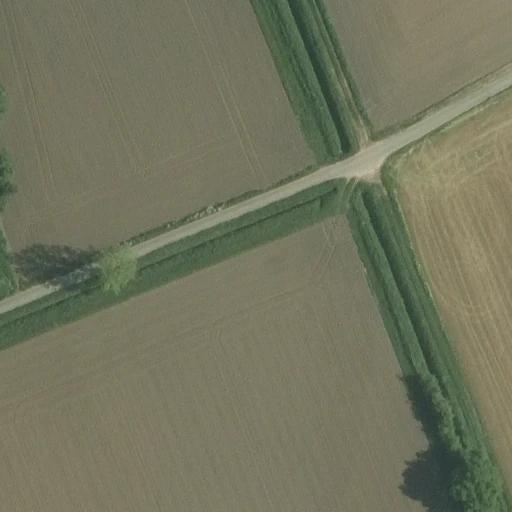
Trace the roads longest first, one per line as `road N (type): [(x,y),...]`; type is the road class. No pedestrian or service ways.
road 1 (unclassified): [(0,302),(377,154),(511,77)]
road 2 (track): [(377,154),(310,0)]
